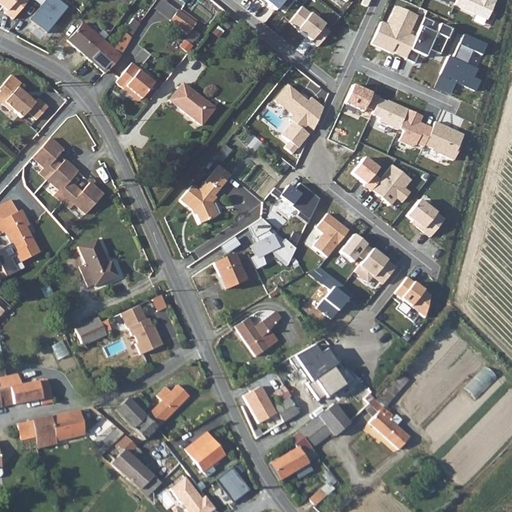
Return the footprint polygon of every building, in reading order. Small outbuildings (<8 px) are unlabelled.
[(0,0),(0,12),(1,11),(5,15),(4,16),(12,23),(29,1),(26,0),(0,0)] [(55,0),(35,0),(34,2),(41,8),(33,19),(35,20),(34,22),(49,33),(68,9),(55,0)] [(264,2),(274,11),(282,0),(256,0),(262,4),(264,2)] [(455,6),(486,20),(495,0),(457,0),(457,1),(455,6)] [(310,42),(317,48),(329,33),(322,28),(323,26),(301,8),(289,23),(297,30),(296,31),(306,39),(307,38),(311,41),(310,42)] [(393,14),(405,19),(408,13),(396,8),(393,14)] [(186,36),(195,26),(175,11),(167,21),(186,36)] [(381,23),(371,44),(391,53),(395,44),(399,37),(402,39),(399,46),(395,55),(406,59),(415,39),(408,36),(417,17),(408,13),(405,19),(393,14),(388,26),(381,23)] [(428,51),(440,56),(451,31),(439,26),(435,35),(430,32),(434,23),(424,19),(415,39),(406,59),(405,61),(414,65),(418,55),(425,58),(428,51)] [(105,73),(129,43),(139,24),(133,20),(127,27),(129,28),(118,42),(121,45),(115,52),(83,24),(68,42),(105,73)] [(448,57),(439,76),(448,80),(451,74),(458,77),(455,83),(475,92),(480,82),(473,79),(477,71),(466,66),(472,53),(481,57),(486,47),(463,37),(452,59),(448,57)] [(137,67),(130,62),(113,82),(122,89),(124,87),(139,100),(152,83),(137,71),(137,67)] [(21,85),(11,76),(0,88),(0,92),(7,99),(4,103),(12,110),(21,119),(27,113),(36,121),(47,109),(38,100),(34,104),(17,89),(21,85)] [(168,102),(199,126),(212,110),(181,86),(168,102)] [(352,86),(344,105),(363,113),(365,108),(373,112),(379,99),(379,98),(370,94),(370,96),(363,93),(364,92),(352,86)] [(284,149),(292,155),(308,135),(302,131),(306,126),(313,131),(323,109),(310,99),(307,103),(300,98),(298,101),(292,96),(295,93),(287,87),(274,102),(293,116),(289,121),(292,124),(282,137),(289,143),(284,149)] [(7,99),(0,92),(0,103),(10,112),(12,110),(4,103),(7,99)] [(379,120),(378,123),(398,132),(398,131),(407,111),(387,102),(387,103),(379,99),(373,112),(371,116),(379,120)] [(403,133),(398,143),(410,149),(415,147),(415,146),(423,150),(424,147),(432,130),(420,124),(422,118),(407,111),(398,131),(403,133)] [(432,150),(431,152),(453,162),(460,147),(459,146),(463,136),(434,123),(432,130),(424,147),(432,150)] [(62,153),(49,141),(32,160),(43,171),(39,174),(59,192),(55,197),(69,211),(73,206),(85,217),(103,196),(90,185),(78,198),(66,187),(77,174),(64,162),(57,170),(52,165),(62,153)] [(223,162),(233,150),(227,145),(216,156),(223,162)] [(364,159),(351,175),(365,185),(363,187),(371,193),(371,192),(380,181),(373,176),(378,170),(364,159)] [(198,193),(191,187),(181,201),(193,211),(195,211),(201,225),(219,217),(214,203),(218,198),(216,197),(231,176),(219,166),(198,193)] [(380,181),(371,192),(379,198),(380,197),(383,199),(382,201),(390,207),(395,200),(401,204),(409,195),(403,190),(410,182),(391,167),(380,181)] [(295,216),(308,226),(320,201),(298,184),(292,191),(286,186),(280,194),(275,189),(270,195),(276,200),(278,198),(297,213),(295,216)] [(21,262),(39,253),(25,227),(22,220),(25,219),(21,210),(16,212),(9,197),(0,201),(0,216),(1,219),(0,219),(0,221),(3,228),(12,244),(18,256),(21,262)] [(419,202),(406,217),(412,222),(418,227),(417,228),(430,239),(444,222),(419,202)] [(326,260),(348,232),(327,215),(315,230),(322,235),(312,248),(326,260)] [(292,241),(299,245),(303,236),(296,233),(292,241)] [(363,262),(372,251),(353,237),(339,254),(352,264),(357,257),(363,262)] [(86,267),(94,285),(95,287),(117,278),(113,267),(108,269),(96,242),(79,249),(86,267)] [(18,256),(12,244),(0,249),(0,262),(8,277),(18,271),(12,259),(18,256)] [(233,258),(235,262),(240,260),(235,247),(229,250),(232,259),(233,258)] [(367,284),(372,278),(382,286),(395,270),(382,259),(381,260),(376,257),(377,256),(372,251),(363,262),(354,274),(367,284)] [(224,293),(244,284),(235,262),(233,258),(232,259),(213,267),(224,293)] [(86,288),(94,285),(86,267),(79,269),(86,288)] [(316,309),(331,321),(338,312),(336,311),(345,300),(347,301),(349,303),(354,298),(329,278),(322,287),(330,292),(316,309)] [(394,295),(425,320),(430,298),(407,279),(394,295)] [(0,319),(11,307),(0,296),(0,319)] [(153,301),(158,313),(167,309),(162,297),(153,301)] [(345,300),(336,311),(338,312),(347,301),(345,300)] [(140,306),(121,314),(127,329),(129,329),(132,336),(134,335),(138,344),(136,345),(140,356),(162,346),(155,329),(153,330),(149,319),(146,320),(140,306)] [(247,320),(236,327),(256,357),(265,350),(279,341),(272,330),(280,321),(275,314),(252,328),(247,320)] [(80,345),(105,335),(98,318),(74,329),(80,345)] [(310,383),(335,366),(324,350),(318,354),(312,344),(293,357),(310,383)] [(310,383),(307,385),(318,401),(325,397),(326,399),(350,383),(337,364),(335,366),(310,383)] [(477,399),(499,378),(487,367),(466,388),(477,399)] [(0,405),(39,398),(40,403),(53,401),(45,374),(20,382),(19,376),(21,375),(20,371),(0,375),(0,405)] [(280,390),(285,387),(280,377),(274,380),(280,390)] [(142,440),(145,443),(147,443),(151,439),(148,435),(186,397),(176,385),(168,392),(163,386),(153,395),(158,401),(150,409),(144,403),(138,398),(142,395),(138,391),(134,394),(135,395),(127,400),(144,415),(131,428),(142,440)] [(285,387),(280,390),(275,394),(280,403),(250,421),(256,438),(286,421),(311,406),(301,390),(291,396),(285,387)] [(384,408),(373,395),(371,393),(364,400),(378,414),(369,423),(390,442),(399,452),(411,437),(390,419),(393,416),(384,408)] [(158,401),(153,395),(144,403),(150,409),(158,401)] [(105,418),(116,428),(123,434),(131,428),(144,415),(127,400),(125,398),(105,418)] [(308,424),(322,441),(331,433),(334,436),(350,422),(334,404),(308,424)] [(83,433),(78,408),(17,422),(20,439),(23,439),(24,441),(28,441),(29,444),(34,442),(35,448),(56,443),(55,440),(63,438),(83,433)] [(110,434),(116,428),(105,418),(99,425),(110,434)] [(308,424),(300,432),(312,450),(322,441),(308,424)] [(135,448),(142,440),(131,428),(123,434),(107,451),(113,458),(108,463),(135,490),(149,476),(132,460),(140,451),(135,448)] [(213,463),(222,455),(204,432),(184,448),(207,477),(217,468),(213,463)] [(292,439),(298,448),(307,462),(312,459),(308,454),(312,450),(300,432),(292,439)] [(309,464),(307,462),(298,448),(271,462),(280,479),(296,471),(309,464)] [(312,471),(309,464),(296,471),(299,478),(312,471)] [(216,480),(233,502),(250,489),(234,467),(216,480)] [(135,490),(158,511),(171,511),(178,504),(149,476),(135,490)] [(187,476),(171,489),(189,511),(188,511),(211,511),(214,510),(187,476)] [(309,499),(315,505),(327,496),(321,489),(309,499)]
